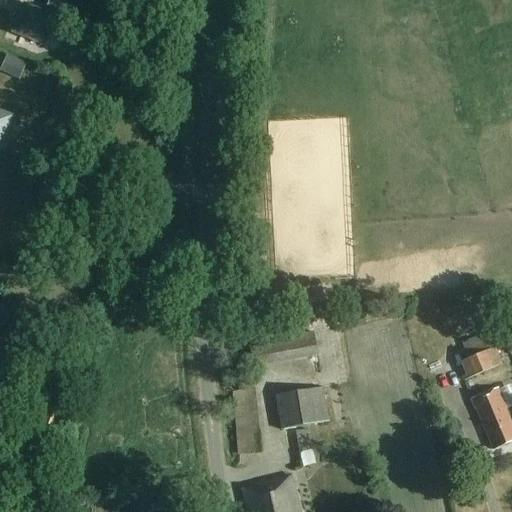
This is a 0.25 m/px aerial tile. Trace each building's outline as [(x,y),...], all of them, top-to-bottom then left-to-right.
[(42,45),(52,21),(63,25),(67,16),(56,12),(54,16),(24,5),(13,33),(42,45)] [(9,56),(2,73),(22,82),(29,65),(9,56)] [(45,74),(37,95),(54,101),(60,79),(45,74)] [(0,145),(2,146),(11,122),(20,125),(24,115),(14,111),(12,116),(0,111),(0,145)] [(300,335),(298,319),(247,328),(255,369),(318,357),(314,332),(300,335)] [(463,347),(469,359),(494,349),(489,337),(463,347)] [(469,359),(455,365),(456,367),(461,365),(466,376),(461,378),(462,382),(503,365),(495,348),(494,349),(469,359)] [(352,378),(351,361),(322,362),(323,379),(352,378)] [(232,376),(233,391),(255,389),(253,374),(232,376)] [(282,429),(330,421),(324,388),(276,396),(282,429)] [(471,399),(488,441),(492,451),(511,442),(511,422),(497,388),(471,399)] [(258,414),(235,416),(237,433),(260,431),(258,414)] [(295,432),(299,453),(312,450),(308,430),(295,432)] [(298,511),(290,478),(241,490),(246,511),(298,511)] [(171,511),(195,511),(195,499),(171,501),(171,511)]
